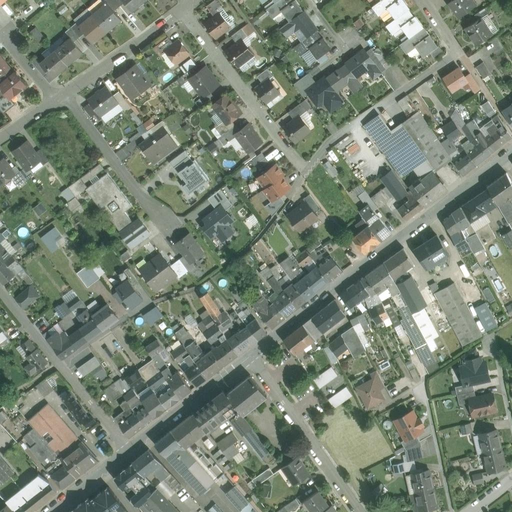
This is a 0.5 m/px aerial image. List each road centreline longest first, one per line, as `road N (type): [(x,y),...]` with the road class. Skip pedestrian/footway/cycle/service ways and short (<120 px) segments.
road 1 (residential): [(424,0),(459,53),(330,143),(303,179),(182,9)]
road 2 (secondary): [(511,151),(251,355)]
road 3 (residential): [(358,511),(251,355)]
road 4 (residential): [(169,221),(140,196),(64,95)]
road 5 (secondary): [(251,355),(130,450)]
road 6 (residential): [(182,9),(64,95)]
road 7 (residential): [(175,294),(118,321),(57,365)]
